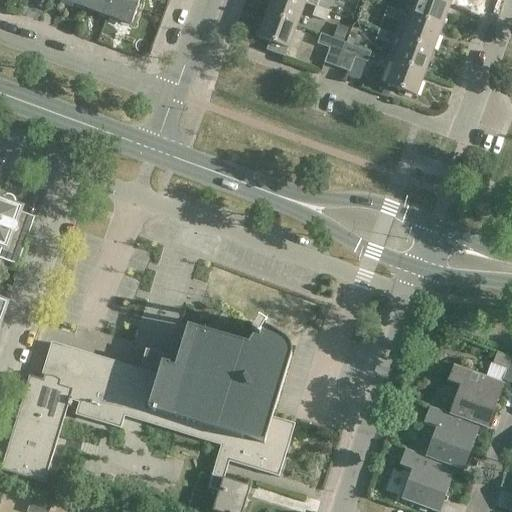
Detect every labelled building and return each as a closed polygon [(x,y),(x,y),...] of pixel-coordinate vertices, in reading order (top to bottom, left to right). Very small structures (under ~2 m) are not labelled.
[(60,0),(84,9),(87,0),(60,0)] [(112,0),(87,0),(84,9),(107,17),(112,0)] [(112,0),(107,17),(130,26),(139,0),(112,0)] [(296,26),(304,3),(297,0),(271,0),(266,15),(296,26)] [(408,0),(404,14),(441,27),(449,5),(436,0),(408,0)] [(329,12),(317,7),(315,7),(311,17),(325,22),(329,12)] [(387,8),(383,17),(399,23),(394,36),(432,50),(441,27),(404,14),(387,8)] [(269,42),(266,50),(284,57),(296,26),(266,15),(258,38),(269,42)] [(337,26),(332,40),(342,44),(347,30),(337,26)] [(378,30),(375,40),(391,46),(386,59),(394,62),(424,73),(432,50),(394,36),(378,30)] [(345,45),(343,44),(342,44),(332,40),(320,36),(317,44),(330,48),(324,63),(336,67),(345,45)] [(348,39),(346,45),(352,48),(354,41),(348,39)] [(369,54),(352,48),(346,45),(345,45),(336,67),(349,72),(354,57),(366,62),(369,54)] [(424,73),(394,62),(386,85),(415,96),(424,73)] [(0,200),(0,247),(1,247),(0,249),(0,259),(17,266),(32,224),(17,218),(21,208),(14,206),(14,205),(14,204),(14,203),(14,201),(14,200),(13,199),(12,198),(11,197),(10,196),(8,196),(7,196),(5,196),(4,197),(3,197),(2,198),(1,199),(0,201),(0,200)] [(139,362),(137,371),(103,361),(103,359),(51,343),(40,381),(29,378),(0,473),(0,484),(24,492),(28,480),(44,484),(68,407),(70,407),(72,400),(79,403),(75,416),(120,429),(124,416),(221,446),(208,489),(218,492),(212,511),(242,511),(250,487),(223,479),(232,451),(257,458),(254,470),(278,477),(294,425),(271,418),(290,358),(290,357),(291,354),(290,352),(290,351),(290,349),(290,348),(289,346),(287,344),(286,342),(283,340),(258,324),(257,325),(259,327),(254,335),(252,333),(251,335),(253,336),(247,345),(187,327),(174,369),(169,367),(169,365),(161,363),(159,368),(139,362)] [(510,358),(496,353),(492,364),(506,369),(510,358)] [(465,420),(470,405),(493,413),(504,383),(453,365),(447,382),(459,386),(449,414),(449,415),(465,420)] [(465,420),(449,415),(449,414),(429,407),(423,424),(435,429),(425,456),(441,462),(446,447),(469,455),(480,425),(465,420)] [(444,498),(455,469),(456,468),(441,462),(425,456),(405,449),(399,466),(411,471),(400,500),(426,509),(432,493),(444,498)] [(26,511),(48,511),(52,504),(32,496),(26,511)] [(25,511),(27,509),(4,501),(0,511),(25,511)]
